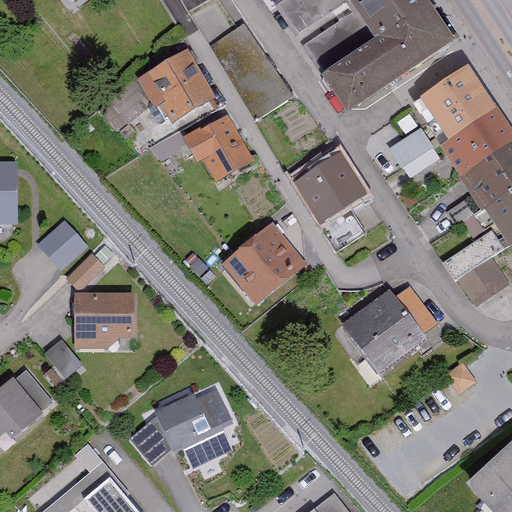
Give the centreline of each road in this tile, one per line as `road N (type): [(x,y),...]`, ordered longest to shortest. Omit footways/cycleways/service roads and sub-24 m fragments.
road 1 (residential): [(165,0),(342,272),(372,275),(418,255)]
road 2 (residential): [(243,0),(418,255)]
road 3 (residential): [(418,255),(511,357)]
